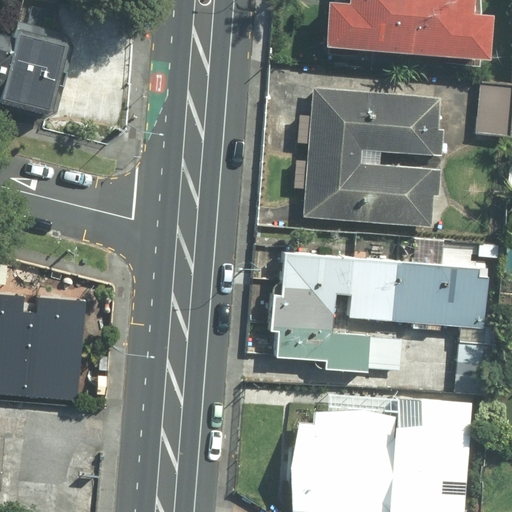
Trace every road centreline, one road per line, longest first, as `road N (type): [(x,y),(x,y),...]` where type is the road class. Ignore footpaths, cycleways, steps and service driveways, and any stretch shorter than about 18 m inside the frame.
road 1 (primary): [(190,230),(168,511)]
road 2 (primary): [(208,0),(190,230)]
road 3 (residential): [(0,184),(190,230)]
